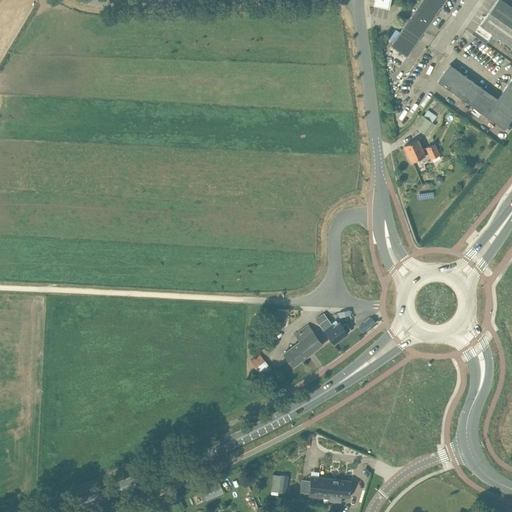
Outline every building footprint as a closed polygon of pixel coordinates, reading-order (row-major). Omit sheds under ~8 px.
[(374,0),(373,5),(389,9),(390,0),(374,0)] [(407,56),(424,32),(446,0),(421,0),(391,45),(407,56)] [(511,7),(507,4),(501,0),(497,0),(489,11),(480,25),(511,47),(511,7)] [(451,65),(450,64),(437,81),(504,129),(511,118),(511,77),(497,98),(450,65),(451,65)] [(414,127),(424,134),(432,123),(422,116),(414,127)] [(417,139),(413,141),(404,145),(411,162),(425,156),(425,155),(429,153),(431,159),(439,155),(434,144),(422,149),(417,139)] [(371,317),(361,325),(359,327),(362,332),(375,322),(371,317)] [(334,328),(327,318),(320,324),(334,342),(351,329),(345,322),(341,326),(340,323),(334,328)] [(300,341),(283,353),(293,367),(323,344),(308,325),(295,335),(300,341)] [(255,368),(264,361),(260,354),(251,361),(255,368)] [(273,474),(270,491),(286,493),(288,477),(273,474)] [(310,476),(310,481),(302,480),(300,492),(308,494),(308,497),(329,499),(330,495),(349,497),(351,481),(310,476)] [(204,500),(223,492),(218,480),(199,488),(204,500)]
